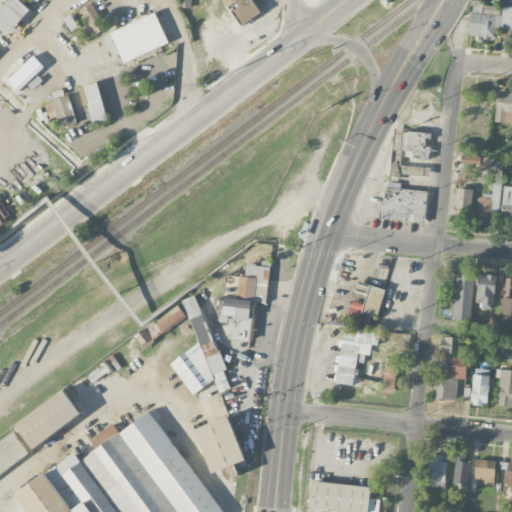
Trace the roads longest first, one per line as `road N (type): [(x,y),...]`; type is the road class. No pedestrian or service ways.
road 1 (secondary): [(443,0),(376,114),(317,262),(295,349),(276,511)]
road 2 (residential): [(467,64),(454,80),(407,511)]
road 3 (secondary): [(0,268),(350,0)]
road 4 (residential): [(511,435),(287,412)]
road 5 (residential): [(511,251),(328,230)]
road 6 (secondary): [(294,43),(352,44),(377,81),(376,114)]
